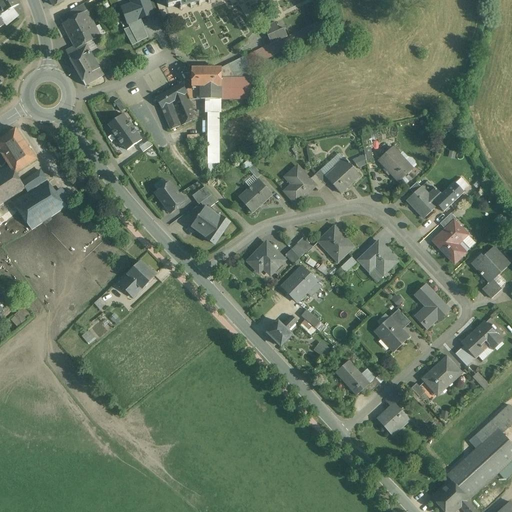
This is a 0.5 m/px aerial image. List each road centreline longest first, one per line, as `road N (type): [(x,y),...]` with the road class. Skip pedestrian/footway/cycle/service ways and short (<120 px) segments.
road 1 (residential): [(197,275),(260,231),(371,205),(459,294),(459,323),(343,432)]
road 2 (tertiary): [(197,275),(343,432)]
road 3 (tertiary): [(61,114),(197,275)]
